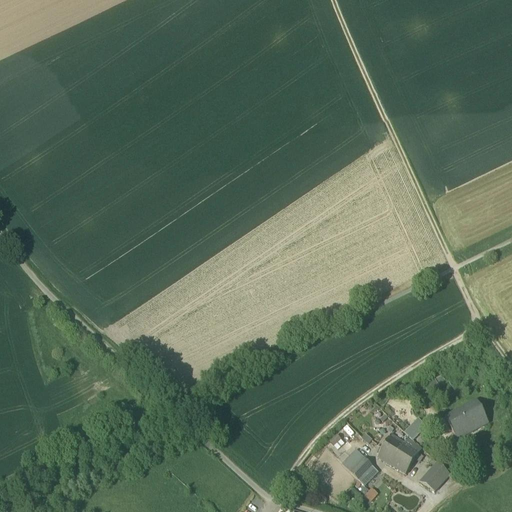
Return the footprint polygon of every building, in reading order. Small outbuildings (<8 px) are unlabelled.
[(433,379),(422,386),(423,386),(433,381),(438,389),(440,390),(433,379)] [(433,381),(423,386),(429,395),(438,389),(433,381)] [(440,390),(438,389),(429,395),(423,386),(422,386),(429,397),(440,390)] [(443,419),(455,442),(488,424),(476,401),(443,419)] [(417,420),(416,422),(425,430),(426,429),(417,420)] [(416,422),(404,434),(412,443),(425,430),(416,422)] [(363,436),(360,440),(367,446),(371,442),(363,436)] [(387,467),(405,477),(414,462),(418,456),(421,452),(406,441),(403,446),(390,437),(390,438),(389,438),(388,439),(389,440),(377,460),(388,466),(387,467)] [(335,452),(342,445),(336,438),(328,445),(335,452)] [(344,469),(358,455),(356,452),(342,467),(344,469)] [(358,483),(364,489),(378,474),(358,455),(344,469),(358,483)] [(419,486),(434,495),(450,478),(437,466),(419,486)] [(370,490),(363,498),(371,504),(377,495),(370,490)]
